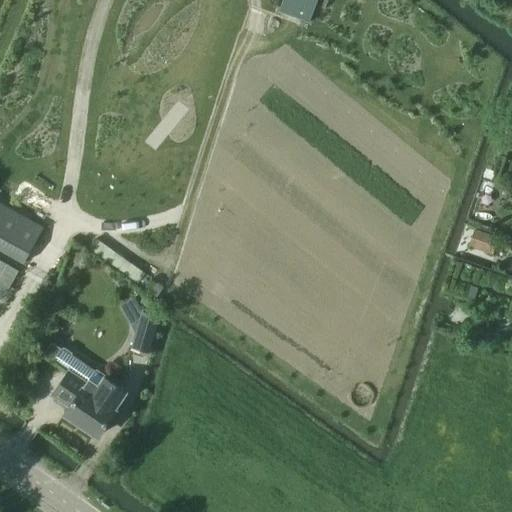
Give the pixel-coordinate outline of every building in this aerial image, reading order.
[(310,23),(317,0),(282,0),(279,13),(310,23)] [(0,250),(24,264),(44,229),(0,204),(0,250)] [(470,243),(494,251),(499,238),(475,230),(470,243)] [(52,362),(61,349),(51,342),(42,355),(51,361),(52,362)] [(51,361),(51,362),(67,372),(52,394),(69,406),(64,414),(65,416),(66,419),(71,422),(74,422),(83,427),(84,426),(98,435),(114,412),(112,411),(124,392),(102,376),(103,375),(96,370),(95,372),(69,354),(70,353),(63,348),(62,350),(61,349),(52,362),(51,361)]
